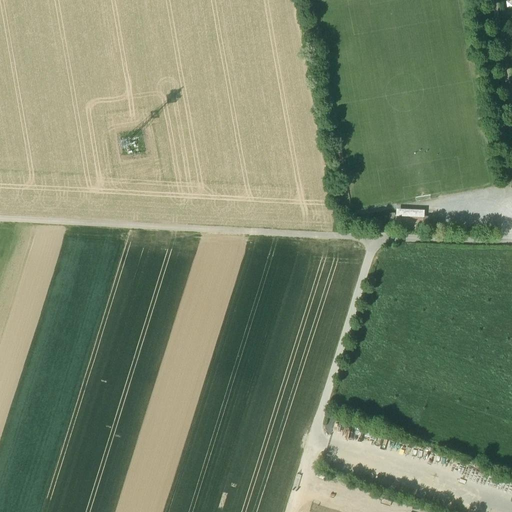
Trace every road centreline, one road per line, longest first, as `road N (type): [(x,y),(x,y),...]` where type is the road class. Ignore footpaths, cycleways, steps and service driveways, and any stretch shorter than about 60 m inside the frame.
road 1 (track): [(377,237),(0,218)]
road 2 (track): [(377,237),(292,511)]
road 3 (unclassified): [(511,241),(377,237)]
